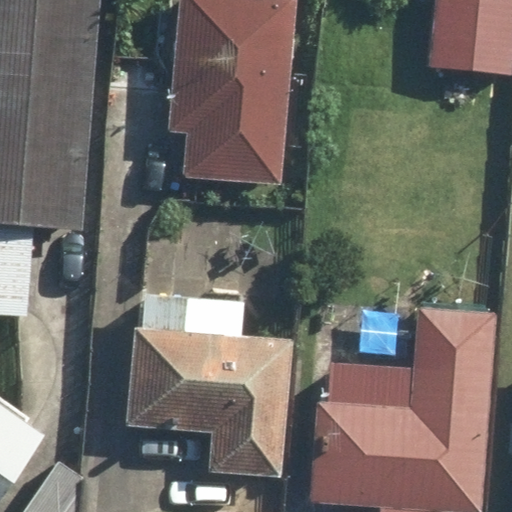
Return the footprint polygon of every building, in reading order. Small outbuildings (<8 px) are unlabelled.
[(90,0),(0,0),(0,318),(17,320),(22,231),(79,234),(90,0)] [(282,1),(234,0),(165,0),(162,136),(180,136),(179,184),(277,186),(282,1)] [(508,0),(427,0),(425,74),(506,77),(508,0)] [(276,480),(283,347),(229,344),(231,309),(130,304),(123,432),(205,436),(203,477),(209,477),(207,511),(249,511),(252,479),(276,480)] [(319,409),(303,408),(298,511),(473,511),(481,322),(408,319),(406,376),(321,372),(319,409)] [(0,477),(22,446),(0,430),(0,477)]
